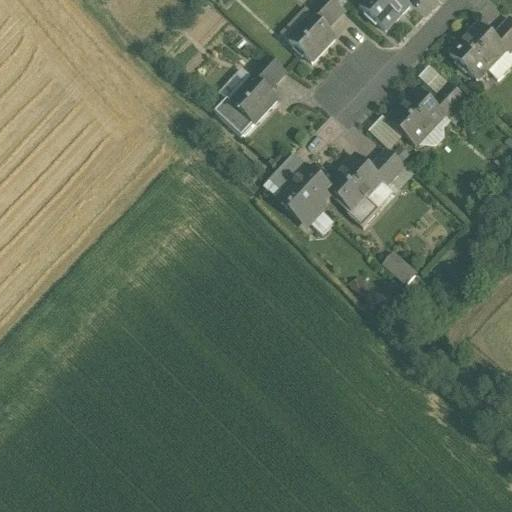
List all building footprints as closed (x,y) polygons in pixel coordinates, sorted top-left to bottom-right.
[(343,14),(327,0),(323,0),(307,17),(311,21),(326,33),(343,14)] [(369,0),(359,11),(385,36),(410,10),(398,0),(369,0)] [(311,21),(289,45),(312,67),(335,41),(326,33),(311,21)] [(511,56),(511,25),(511,24),(493,43),(505,56),(509,59),(511,56)] [(480,31),(463,48),(462,47),(449,60),(477,86),(487,75),(505,56),(493,43),(492,43),(480,31)] [(505,56),(487,75),(498,85),(511,70),(511,63),(508,60),(509,59),(505,56)] [(267,60),(249,79),(253,82),(268,95),(285,76),(267,60)] [(239,76),(219,99),(225,105),(227,103),(231,106),(250,86),(239,76)] [(250,86),(231,106),(254,128),(277,103),(268,95),(253,82),(250,86)] [(448,90),(430,109),(442,122),(443,122),(446,126),(465,106),(448,90)] [(417,96),(401,114),(400,112),(387,125),(415,151),(442,122),(430,109),(417,96)] [(231,106),(227,103),(225,105),(214,117),(241,142),(254,128),(231,106)] [(357,162),(340,180),(338,178),(326,191),(333,198),(333,199),(351,216),(352,216),(353,217),(367,203),(382,187),(386,191),(404,171),(387,156),(370,174),(357,162)] [(294,159),(270,185),(282,196),(306,170),(294,159)] [(306,170),(282,196),(285,199),(279,205),(291,217),(293,215),(309,230),(322,216),(319,213),(333,199),(333,198),(326,191),(323,188),(321,190),(317,186),(319,184),(306,172),(307,171),(306,170)] [(367,203),(353,217),(352,216),(351,216),(348,220),(363,233),(380,216),(367,203)] [(389,255),(379,267),(403,287),(413,276),(389,255)]
